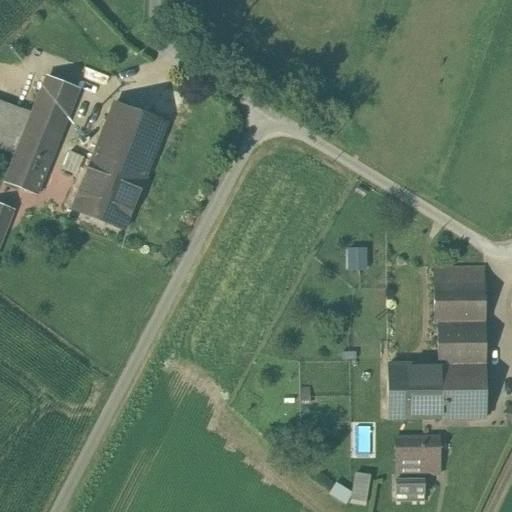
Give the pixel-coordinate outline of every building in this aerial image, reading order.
[(16,155),(5,182),(35,193),(76,90),(46,78),(44,84),(29,122),(16,155)] [(17,117),(29,122),(44,84),(31,79),(20,109),(17,117)] [(0,148),(16,155),(29,122),(17,117),(20,109),(0,101),(0,148)] [(165,124),(113,104),(91,161),(85,177),(73,207),(72,207),(72,208),(124,229),(124,228),(165,124)] [(85,177),(91,161),(69,152),(62,168),(85,177)] [(0,240),(12,211),(0,206),(0,240)] [(346,246),(347,269),(366,268),(365,245),(346,246)] [(483,267),(433,268),(434,323),(437,323),(484,323),(483,267)] [(484,323),(437,323),(437,364),(484,363),(484,323)] [(437,364),(389,365),(389,418),(485,417),(484,363),(437,364)] [(439,438),(395,438),(395,458),(439,458),(439,438)] [(439,458),(395,458),(395,474),(439,474),(439,458)] [(368,475),(355,473),(350,503),(363,505),(368,475)] [(423,480),(395,481),(395,495),(423,495),(423,480)]
